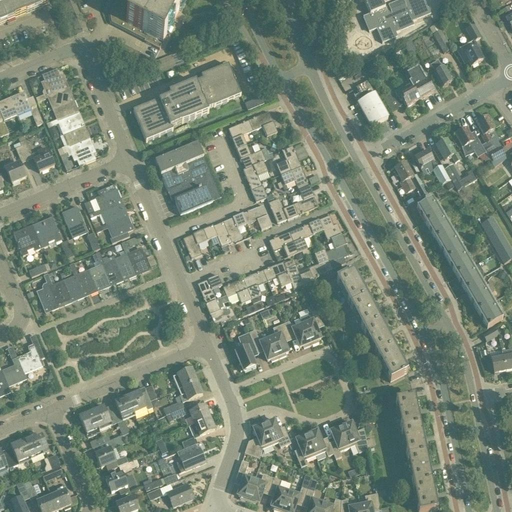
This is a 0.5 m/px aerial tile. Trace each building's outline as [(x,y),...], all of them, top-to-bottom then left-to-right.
[(0,0),(0,24),(46,5),(44,0),(4,0),(2,1),(1,0),(0,0)] [(110,15),(110,17),(110,20),(111,22),(111,25),(146,42),(145,43),(159,51),(185,0),(184,0),(138,0),(137,3),(136,5),(126,0),(121,0),(120,0),(116,4),(114,5),(113,8),(112,10),(111,12),(110,15)] [(357,0),(359,4),(364,2),(370,16),(363,18),(369,33),(376,30),(382,45),(397,38),(395,35),(413,27),(412,23),(430,15),(423,0),(357,0)] [(472,43),(457,52),(465,65),(467,63),(470,68),(482,62),(478,55),(480,54),(473,43),(480,39),(473,27),(465,31),(472,43)] [(440,32),(432,37),(443,55),(450,51),(440,32)] [(409,41),(402,45),(410,58),(411,57),(414,62),(408,65),(413,72),(405,77),(409,84),(408,84),(410,88),(419,102),(433,94),(423,76),(422,76),(419,71),(424,68),(416,54),(409,41)] [(241,42),(233,45),(239,59),(246,56),(241,42)] [(140,56),(130,51),(123,47),(117,58),(142,71),(148,60),(140,56)] [(173,56),(155,63),(159,74),(177,67),(173,56)] [(364,68),(368,74),(377,69),(373,63),(364,68)] [(437,63),(429,68),(430,70),(431,70),(442,89),(452,83),(444,68),(441,70),(437,63)] [(160,101),(132,113),(145,144),(173,133),(171,129),(181,125),(182,125),(209,114),(207,111),(214,108),(242,97),(229,66),(201,77),(203,81),(196,83),(193,84),(186,87),(169,94),(170,98),(160,102),(160,101)] [(44,99),(47,98),(68,90),(62,76),(59,78),(56,71),(42,78),(44,83),(41,85),(44,92),(43,93),(42,94),(43,97),(44,99)] [(174,82),(160,88),(162,93),(176,87),(174,82)] [(354,97),(353,97),(371,131),(372,130),(371,127),(375,125),(376,126),(387,120),(381,110),(382,110),(367,83),(356,89),(359,95),(354,98),(354,97)] [(389,95),(383,99),(392,115),(399,111),(398,109),(404,105),(406,109),(419,102),(410,88),(406,90),(404,88),(394,93),(397,98),(392,100),(389,95)] [(68,90),(47,98),(44,99),(43,97),(39,99),(41,103),(48,100),(52,111),(73,102),(68,90)] [(24,95),(10,101),(17,118),(30,113),(37,128),(43,126),(32,101),(27,103),(24,95)] [(0,130),(3,138),(9,136),(4,124),(17,118),(10,101),(0,105),(0,130)] [(54,123),(55,125),(78,115),(73,102),(52,111),(57,122),(54,123)] [(268,114),(248,123),(252,133),(262,129),(266,139),(276,135),(268,114)] [(78,115),(55,125),(54,123),(50,124),(52,129),(59,126),(63,137),(84,128),(78,115)] [(487,119),(476,125),(482,137),(481,138),(485,146),(491,142),(487,135),(494,131),(487,119)] [(248,123),(227,131),(231,141),(235,152),(246,147),(242,137),(252,133),(248,123)] [(84,128),(63,137),(69,150),(89,141),(84,128)] [(466,131),(455,137),(462,149),(461,149),(464,158),(474,155),(476,159),(485,155),(473,134),(469,136),(466,131)] [(65,149),(61,150),(63,155),(67,153),(71,156),(74,163),(95,154),(89,141),(69,150),(66,151),(65,149)] [(447,141),(436,148),(444,162),(451,158),(454,165),(460,161),(456,154),(454,155),(447,141)] [(26,142),(20,145),(27,163),(33,160),(26,142)] [(20,145),(14,147),(15,151),(21,165),(27,163),(20,145)] [(169,157),(154,163),(172,203),(174,202),(180,218),(212,205),(212,204),(220,200),(197,145),(175,154),(172,147),(166,150),(169,157)] [(246,147),(235,152),(239,162),(240,162),(244,171),(262,163),(263,164),(273,159),(272,157),(268,158),(265,151),(254,155),(251,148),(247,150),(246,147)] [(285,163),(275,167),(279,177),(300,169),(292,149),(281,153),(285,163)] [(500,149),(488,156),(493,163),(494,162),(497,167),(506,162),(503,157),(504,157),(500,149)] [(36,161),(34,162),(39,175),(54,169),(46,150),(33,156),(36,161)] [(427,153),(414,160),(419,170),(420,172),(422,175),(431,170),(441,188),(450,183),(441,168),(437,170),(432,163),(433,162),(427,153)] [(64,156),(59,158),(62,164),(67,161),(66,159),(68,158),(67,155),(64,156)] [(266,170),(272,167),(270,162),(264,164),(266,170)] [(244,171),(242,172),(250,192),(255,205),(266,201),(257,178),(267,174),(263,164),(262,163),(244,171)] [(19,165),(5,171),(12,186),(26,180),(19,165)] [(396,171),(394,172),(403,188),(401,189),(405,196),(414,191),(409,181),(412,179),(405,166),(403,167),(401,166),(396,169),(396,171)] [(451,166),(443,170),(456,192),(464,188),(451,166)] [(300,169),(279,177),(281,183),(283,188),(285,187),(293,184),(297,194),(298,193),(308,189),(300,169)] [(416,177),(410,181),(420,200),(427,196),(416,177)] [(119,200),(116,192),(115,193),(113,188),(98,195),(100,199),(93,202),(84,206),(88,217),(92,215),(94,219),(98,218),(97,216),(101,214),(103,214),(119,207),(116,201),(119,200)] [(302,203),(291,207),(292,207),(296,217),(297,217),(317,209),(313,199),(309,188),(308,189),(298,193),(302,203)] [(277,201),(268,205),(276,226),(286,222),(297,218),(297,217),(296,217),(292,207),(291,207),(282,211),(277,201)] [(417,209),(416,210),(487,331),(488,330),(487,330),(502,321),(431,201),(417,210),(417,209)] [(127,219),(122,206),(119,207),(103,214),(105,221),(104,221),(106,228),(108,227),(127,219)] [(243,216),(242,216),(246,226),(246,227),(257,223),(261,233),(271,228),(263,208),(243,216)] [(76,209),(61,216),(72,241),(87,235),(76,209)] [(232,220),(222,224),(231,245),(241,241),(237,230),(246,226),(242,216),(243,216),(242,215),(231,220),(232,220)] [(343,215),(336,217),(339,229),(346,227),(343,215)] [(318,222),(308,226),(308,227),(312,237),(313,237),(322,233),(326,244),(331,242),(330,241),(337,239),(337,238),(341,237),(336,226),(332,228),(328,218),(318,222)] [(127,219),(108,227),(111,234),(109,235),(112,240),(109,241),(111,246),(129,239),(127,234),(133,232),(127,219)] [(511,253),(491,219),(479,226),(503,266),(511,259),(511,253)] [(52,220),(32,227),(43,253),(44,252),(43,250),(49,248),(48,245),(54,242),(55,245),(61,243),(52,220)] [(212,228),(202,232),(206,243),(216,239),(221,249),(231,245),(222,224),(212,228)] [(32,227),(13,235),(22,259),(28,256),(27,253),(33,251),(35,254),(40,251),(41,254),(43,253),(32,227)] [(308,227),(288,235),(297,256),(300,255),(307,252),(303,242),(313,238),(313,237),(312,237),(308,227)] [(192,237),(182,241),(183,242),(186,249),(191,262),(201,257),(197,247),(206,243),(202,232),(192,236),(192,237)] [(93,235),(86,238),(93,254),(100,251),(93,235)] [(288,235),(269,243),(273,254),(283,250),(287,260),(295,257),(297,256),(288,235)] [(326,257),(325,257),(329,266),(329,265),(349,257),(341,237),(337,238),(337,239),(330,241),(331,242),(335,253),(326,257)] [(137,239),(128,243),(131,249),(140,245),(137,239)] [(67,241),(61,244),(69,263),(75,260),(67,241)] [(356,259),(363,257),(360,245),(352,247),(356,259)] [(121,260),(115,262),(123,283),(136,277),(126,253),(128,252),(127,248),(122,250),(124,254),(119,256),(121,260)] [(128,252),(126,253),(136,277),(149,272),(141,251),(130,256),(128,252)] [(318,268),(308,273),(309,274),(312,282),(313,281),(333,273),(329,265),(329,266),(325,257),(326,257),(325,254),(314,258),(318,268)] [(115,262),(102,268),(110,288),(123,283),(115,262)] [(283,265),(262,274),(267,284),(276,280),(281,290),(290,286),(291,286),(285,271),(283,265)] [(44,266),(28,273),(31,280),(47,273),(44,266)] [(295,267),(285,271),(291,286),(290,286),(293,292),(303,288),(303,289),(314,284),(313,281),(312,282),(309,274),(300,278),(295,267)] [(102,268),(89,273),(97,293),(110,288),(102,268)] [(97,293),(89,273),(76,278),(85,299),(97,293)] [(353,273),(335,282),(390,384),(407,375),(353,273)] [(262,274),(242,282),(251,302),(261,298),(257,288),(267,284),(262,274)] [(207,283),(197,287),(205,307),(215,303),(216,303),(211,292),(222,288),(217,277),(207,282),(207,283)] [(76,278),(63,284),(72,304),(85,299),(76,278)] [(43,292),(37,295),(46,315),(59,310),(50,289),(47,281),(45,282),(46,286),(42,288),(42,289),(43,292)] [(242,282),(222,290),(227,301),(237,296),(241,306),(251,302),(242,282)] [(63,284),(52,288),(50,289),(59,310),(72,304),(63,284)] [(500,297),(503,302),(508,300),(505,294),(500,297)] [(285,302),(283,297),(274,301),(276,306),(285,302)] [(205,307),(209,317),(210,317),(214,327),(235,318),(230,308),(219,312),(215,303),(205,307)] [(263,304),(248,310),(250,317),(266,310),(263,304)] [(311,320),(301,324),(310,347),(318,344),(317,342),(320,341),(315,328),(322,325),(314,313),(309,315),(311,320)] [(289,324),(283,326),(288,339),(294,337),(299,350),(303,348),(303,350),(310,347),(301,324),(291,329),(289,324)] [(275,336),(269,338),(278,361),(286,358),(285,356),(288,354),(283,341),(288,339),(283,326),(272,330),(275,336)] [(495,331),(483,337),(487,343),(498,337),(495,331)] [(254,333),(249,335),(257,354),(256,353),(262,350),(267,363),(270,362),(271,364),(278,361),(269,338),(259,342),(254,333)] [(242,351),(235,354),(240,366),(237,367),(240,373),(242,372),(243,373),(256,368),(251,357),(257,354),(249,335),(237,340),(242,351)] [(42,369),(40,362),(44,360),(39,347),(34,349),(33,347),(27,349),(30,355),(17,360),(24,377),(42,369)] [(511,357),(502,359),(505,374),(511,372),(511,357)] [(502,359),(490,362),(493,376),(505,374),(502,359)] [(6,371),(1,373),(8,390),(26,382),(24,377),(17,360),(11,362),(14,368),(11,369),(9,365),(5,367),(6,371)] [(191,371),(173,379),(178,392),(197,384),(191,371)] [(0,399),(11,395),(8,390),(1,373),(0,373),(0,399)] [(197,384),(178,392),(181,398),(185,396),(188,403),(202,397),(197,384)] [(151,388),(144,391),(150,404),(156,401),(151,388)] [(137,394),(126,398),(135,418),(152,410),(150,404),(144,391),(144,390),(136,393),(137,394)] [(116,409),(111,412),(117,425),(135,418),(126,398),(114,404),(116,409)] [(414,399),(395,403),(417,511),(436,511),(437,511),(414,399)] [(181,403),(163,411),(168,424),(187,416),(181,403)] [(104,408),(91,413),(99,433),(117,425),(111,412),(106,414),(104,408)] [(204,408),(189,414),(194,426),(209,420),(204,408)] [(91,413),(79,419),(87,438),(99,433),(91,413)] [(194,439),(181,444),(184,451),(197,445),(195,440),(199,438),(215,432),(209,420),(194,426),(189,428),(194,439)] [(270,421),(262,424),(272,447),(278,445),(280,450),(291,445),(285,432),(279,435),(274,422),(271,423),(270,421)] [(248,444),(244,456),(259,461),(262,451),(272,447),(262,424),(255,427),(256,429),(253,431),(258,444),(254,446),(248,444)] [(347,424),(339,427),(349,450),(355,447),(358,455),(368,451),(364,434),(357,437),(351,425),(348,426),(347,424)] [(330,448),(330,449),(333,456),(335,461),(341,459),(339,454),(349,450),(339,427),(332,430),(333,432),(330,433),(335,446),(330,448)] [(313,432),(305,435),(314,458),(325,453),(327,459),(333,456),(330,449),(330,448),(328,443),(322,446),(317,433),(314,434),(313,432)] [(301,454),(295,457),(301,470),(307,467),(305,462),(314,458),(305,435),(298,438),(299,440),(296,442),(301,454)] [(35,437),(23,442),(31,462),(49,454),(42,437),(36,439),(35,437)] [(122,438),(109,444),(112,451),(125,446),(122,438)] [(97,441),(91,444),(94,449),(106,444),(103,439),(100,440),(99,442),(97,441)] [(13,453),(7,455),(13,469),(31,462),(23,442),(10,447),(13,453)] [(181,463),(176,465),(180,475),(205,465),(199,450),(197,451),(195,446),(177,454),(181,463)] [(110,450),(95,457),(101,470),(106,468),(108,473),(128,465),(126,461),(122,459),(115,462),(110,450)] [(0,452),(0,474),(13,469),(7,455),(2,457),(0,452)] [(57,456),(48,460),(53,471),(62,467),(57,456)] [(121,468),(123,475),(138,468),(136,462),(121,468)] [(169,462),(163,464),(165,471),(172,469),(169,462)] [(240,465),(234,484),(240,486),(236,499),(239,501),(239,503),(246,505),(254,482),(243,478),(247,467),(240,465)] [(61,468),(41,477),(44,484),(64,476),(61,468)] [(122,475),(106,482),(111,496),(127,489),(122,475)] [(153,484),(164,480),(162,476),(152,480),(153,484)] [(175,476),(164,481),(166,485),(167,487),(178,483),(175,476)] [(254,482),(246,505),(254,508),(255,505),(258,507),(262,493),(269,496),(273,482),(262,478),(260,484),(254,482)] [(166,485),(164,481),(164,480),(153,484),(143,488),(146,494),(166,485)] [(273,482),(269,496),(274,497),(270,511),(273,511),(281,511),(288,493),(277,489),(279,484),(273,482)] [(187,487),(166,495),(172,510),(193,501),(187,487)] [(33,488),(26,491),(30,502),(38,499),(33,488)] [(54,497),(50,498),(55,511),(59,511),(63,510),(64,511),(65,511),(70,510),(69,508),(71,507),(62,488),(53,492),(54,497)] [(22,499),(9,505),(11,511),(27,511),(23,503),(29,501),(24,489),(19,492),(22,499)] [(159,491),(147,496),(150,503),(162,498),(159,491)] [(288,493),(281,511),(293,511),(296,504),(302,507),(307,493),(300,491),(298,496),(288,493)] [(307,493),(302,507),(308,508),(306,511),(319,511),(322,504),(311,500),(313,495),(307,493)] [(369,503),(358,506),(359,511),(370,511),(371,511),(379,510),(376,496),(368,498),(369,503)] [(55,511),(50,498),(37,504),(40,511),(55,511)] [(137,511),(132,499),(116,506),(118,511),(137,511)] [(322,504),(319,511),(339,511),(340,504),(334,502),(332,507),(322,504)] [(340,504),(339,511),(359,511),(358,506),(347,508),(346,503),(340,504)]
